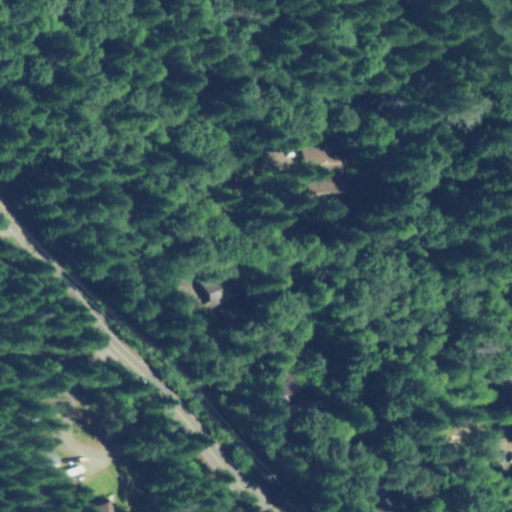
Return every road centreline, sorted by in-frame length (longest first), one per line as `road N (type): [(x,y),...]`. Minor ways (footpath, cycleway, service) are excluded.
road 1 (tertiary): [(296,511),(0,178)]
road 2 (residential): [(121,323),(511,187)]
